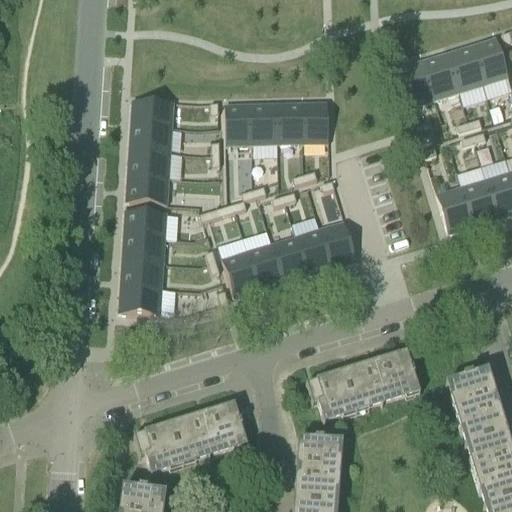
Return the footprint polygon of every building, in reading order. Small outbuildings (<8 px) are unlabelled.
[(500,40),(504,52),(511,50),(508,38),(500,40)] [(495,45),(470,52),(483,92),(507,84),(495,45)] [(470,52),(446,60),(458,99),(483,92),(470,52)] [(446,60),(421,67),(433,107),(458,99),(446,60)] [(421,67),(397,74),(409,114),(433,107),(421,67)] [(131,106),(130,132),(171,135),(173,109),(131,106)] [(217,110),(209,110),(209,122),(217,122),(217,113),(217,110)] [(326,110),(301,111),(302,151),(327,151),(326,110)] [(275,111),(249,112),(250,152),(276,152),(275,111)] [(301,111),(275,111),(276,152),(302,151),(301,111)] [(249,112),(224,112),(225,153),(250,152),(249,112)] [(503,126),(499,112),(489,115),(493,129),(503,126)] [(478,125),(467,129),(469,136),(481,133),(478,125)] [(469,136),(467,129),(455,132),(458,140),(469,136)] [(130,132),(128,158),(144,159),(169,160),(171,135),(130,132)] [(482,139),(471,143),(474,150),(485,147),(482,139)] [(429,140),(418,144),(420,152),(432,148),(429,140)] [(471,143),(460,146),(462,154),(474,150),(471,143)] [(210,162),(218,162),(218,150),(210,150),(210,162)] [(424,165),(435,162),(433,154),(422,157),(424,165)] [(128,158),(126,184),(168,186),(169,160),(144,159),(128,158)] [(218,162),(210,162),(211,174),(219,174),(218,162)] [(314,178),(302,181),(305,189),(316,185),(314,178)] [(511,189),(509,179),(484,186),(496,226),(511,220),(511,189)] [(293,192),(305,189),(302,181),(291,185),(293,192)] [(126,184),(125,209),(166,212),(168,186),(126,184)] [(484,186),(460,193),(472,233),(496,226),(484,186)] [(319,191),(322,199),(333,195),(331,188),(319,191)] [(263,193),(251,197),(254,204),(265,201),(263,193)] [(460,193),(435,201),(447,241),(472,233),(460,193)] [(240,200),(242,208),(243,208),(254,204),(251,197),(240,200)] [(282,203),(284,210),(295,207),(293,199),(282,203)] [(284,210),(282,203),(270,206),(273,214),(284,210)] [(245,215),(243,208),(242,208),(232,211),(234,219),(245,215)] [(234,219),(232,211),(221,214),(223,222),(234,219)] [(209,218),(212,225),(223,222),(221,214),(209,218)] [(124,217),(123,243),(164,246),(166,220),(124,217)] [(212,225),(209,218),(198,221),(200,229),(212,225)] [(344,229),(319,236),(331,276),(355,268),(344,229)] [(319,236),(295,244),(306,283),(331,276),(319,236)] [(123,243),(121,269),(163,271),(164,246),(123,243)] [(295,244),(270,251),(282,291),(306,283),(295,244)] [(270,251),(246,259),(257,298),(282,291),(270,251)] [(207,271),(215,269),(212,257),(204,260),(207,271)] [(246,259),(221,266),(233,305),(257,298),(246,259)] [(121,269),(119,294),(161,297),(163,271),(121,269)] [(215,269),(207,271),(211,283),(218,280),(215,269)] [(119,294),(118,320),(159,322),(161,297),(119,294)] [(227,310),(227,307),(224,298),(216,300),(220,312),(227,310)] [(406,359),(389,364),(346,377),(359,419),(419,401),(413,380),(414,380),(412,373),(411,374),(406,359)] [(306,391),(306,390),(305,390),(312,412),(313,411),(312,411),(317,409),(323,430),(359,419),(346,377),(316,386),(316,388),(306,391)] [(463,385),(445,391),(464,452),(506,440),(487,378),(471,383),(471,381),(462,384),(463,385)] [(234,411),(216,416),(173,430),(186,472),(246,453),(240,433),(241,432),(239,426),(238,426),(234,411)] [(144,440),(134,443),(133,443),(139,464),(144,463),(150,483),(186,472),(173,430),(143,439),(144,440)] [(489,511),(511,505),(511,459),(506,440),(464,452),(481,511),(489,511)] [(314,448),(297,447),(293,511),(302,511),(336,511),(341,450),(321,448),(321,447),(314,447),(314,448)] [(147,497),(146,497),(137,495),(137,497),(121,494),(118,511),(163,511),(165,501),(146,498),(147,497)]
